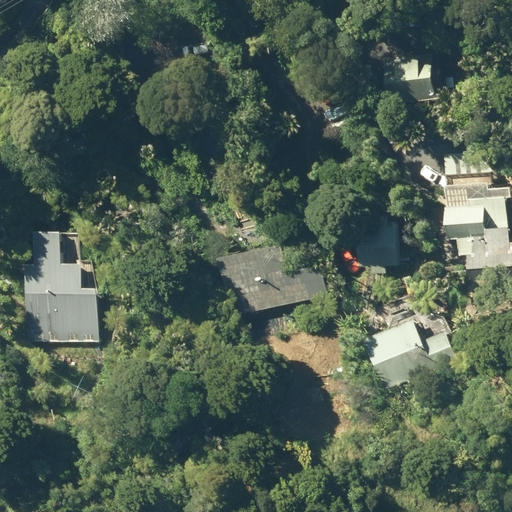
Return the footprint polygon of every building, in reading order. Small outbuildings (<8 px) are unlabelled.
[(384,62),(389,110),(438,105),(433,57),(384,62)] [(485,146),(450,147),(450,170),(485,170),(485,146)] [(468,264),(469,288),(511,285),(511,261),(510,261),(508,212),(504,212),(503,205),(470,208),(470,215),(444,217),(445,246),(451,246),(451,265),(468,264)] [(372,279),(387,279),(387,270),(402,270),(402,220),(360,220),(359,272),(372,272),(372,279)] [(35,340),(107,340),(107,285),(94,285),(94,260),(71,260),(71,229),(35,228),(35,340)] [(218,265),(227,319),(324,302),(319,271),(288,277),(284,254),(218,265)] [(423,346),(415,324),(362,345),(383,395),(408,385),(413,397),(442,386),(437,373),(460,365),(447,336),(423,346)]
